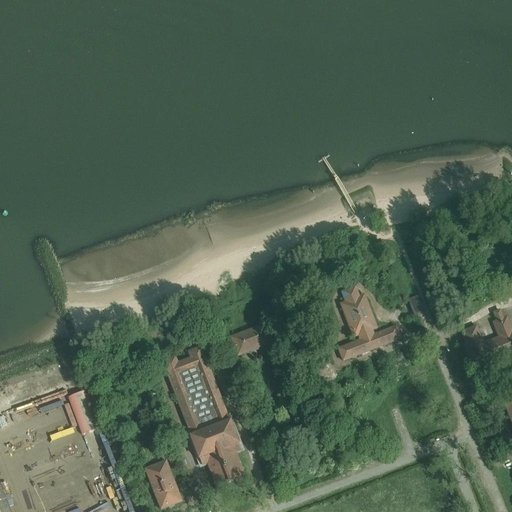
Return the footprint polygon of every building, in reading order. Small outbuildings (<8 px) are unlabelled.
[(342,362),(400,340),(395,328),(373,336),(371,332),(376,330),(363,296),(358,298),(354,289),(341,294),(344,303),(340,305),(353,338),(357,337),(360,342),(338,350),(342,362)] [(408,302),(414,317),(424,313),(418,298),(408,302)] [(483,363),(484,365),(511,354),(511,333),(511,334),(506,319),(502,320),(499,312),(493,314),(496,323),(492,324),(498,339),(482,345),(475,328),(461,333),(465,345),(462,346),(468,359),(470,358),(473,367),(483,363)] [(235,351),(237,358),(270,345),(263,326),(230,339),(232,345),(229,346),(232,352),(235,351)] [(207,465),(217,489),(245,478),(235,454),(241,452),(227,416),(226,417),(200,349),(188,354),(190,359),(177,365),(174,358),(162,363),(188,431),(188,432),(201,467),(207,465)] [(326,356),(315,359),(318,366),(328,364),(326,356)] [(112,388),(119,385),(117,380),(110,382),(112,388)] [(340,411),(330,385),(326,386),(336,412),(340,411)] [(88,391),(68,399),(82,436),(103,428),(88,391)] [(511,397),(503,401),(511,426),(511,397)] [(267,422),(266,422),(254,427),(256,433),(269,429),(267,422)] [(160,503),(157,504),(160,511),(181,503),(178,496),(176,497),(168,476),(170,475),(165,462),(144,471),(149,483),(152,482),(160,503)]
